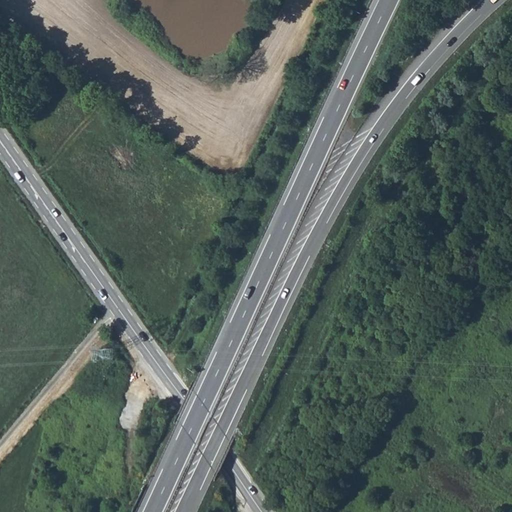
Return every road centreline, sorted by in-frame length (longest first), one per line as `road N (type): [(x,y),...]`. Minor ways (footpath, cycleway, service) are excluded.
road 1 (trunk): [(183,511),(332,200),(417,77),(490,0)]
road 2 (trunk): [(389,0),(152,511)]
road 3 (tertiary): [(261,511),(0,140)]
